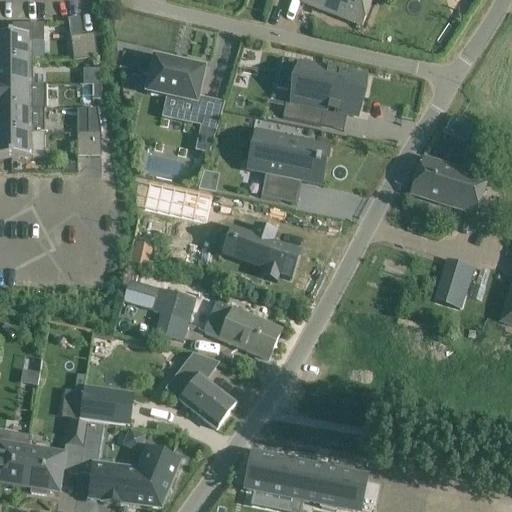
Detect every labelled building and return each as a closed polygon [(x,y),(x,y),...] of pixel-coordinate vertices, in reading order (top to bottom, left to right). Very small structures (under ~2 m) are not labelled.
[(372,0),(302,0),(300,4),(362,29),(372,0)] [(94,37),(82,38),(86,62),(97,60),(94,37)] [(86,62),(82,38),(70,40),(74,64),(86,62)] [(0,64),(32,64),(32,39),(0,39),(0,64)] [(154,61),(146,96),(197,107),(205,72),(203,72),(203,71),(188,68),(172,65),(172,64),(156,61),(154,61)] [(0,87),(32,88),(47,88),(47,87),(32,87),(32,64),(0,64),(0,87)] [(328,71),(327,71),(327,72),(300,66),(294,92),(289,91),(282,121),(321,129),(324,113),(324,112),(327,113),(327,114),(328,114),(329,113),(339,115),(339,117),(340,117),(341,116),(353,118),(355,111),(360,112),(360,110),(359,110),(361,101),(362,102),(363,99),(362,99),(365,82),(366,82),(367,80),(348,76),(349,75),(347,75),(347,76),(340,75),(340,74),(339,73),(339,74),(336,74),(337,73),(335,72),(335,74),(328,72),(328,71)] [(47,88),(32,88),(0,87),(0,111),(44,112),(47,112),(47,88)] [(101,88),(92,88),(92,102),(101,102),(101,88)] [(0,136),(44,136),(44,112),(0,111),(0,136)] [(89,136),(101,136),(97,112),(88,112),(88,136),(89,136)] [(203,121),(195,153),(209,156),(219,125),(203,121)] [(255,146),(252,163),(268,166),(261,199),(260,200),(280,204),(280,203),(277,202),(278,200),(282,180),(284,181),(285,180),(291,181),(292,176),(316,181),(317,177),(318,170),(319,171),(321,164),(319,164),(319,163),(320,156),(305,153),(304,153),(303,153),(303,152),(305,144),(270,137),(256,133),(253,146),(255,146)] [(0,136),(0,160),(44,161),(44,136),(0,136)] [(77,160),(89,160),(89,136),(88,136),(77,136),(77,160)] [(101,160),(101,136),(89,136),(89,160),(101,160)] [(487,183),(422,161),(410,195),(475,217),(487,183)] [(203,174),(200,189),(214,192),(218,177),(203,174)] [(149,211),(182,218),(187,196),(154,189),(149,211)] [(241,233),(231,262),(265,274),(263,279),(279,285),(281,279),(291,283),(301,254),(274,245),(277,236),(255,228),(251,237),(241,233)] [(131,263),(146,267),(150,247),(135,244),(131,263)] [(449,263),(436,305),(459,311),(472,270),(449,263)] [(134,272),(131,282),(140,284),(142,274),(134,272)] [(156,290),(128,283),(122,305),(186,323),(192,300),(156,290)] [(511,284),(499,327),(511,330),(511,284)] [(281,334),(215,304),(202,334),(268,363),(281,334)] [(220,367),(194,359),(168,393),(181,403),(181,404),(216,432),(235,407),(206,385),(220,367)] [(37,384),(38,372),(23,370),(22,382),(37,384)] [(65,393),(62,419),(71,420),(71,424),(67,448),(83,450),(87,427),(78,425),(85,379),(77,377),(75,394),(65,393)] [(84,391),(80,421),(129,428),(133,398),(84,391)] [(88,427),(79,476),(81,477),(81,475),(82,475),(91,476),(88,501),(103,503),(103,504),(121,506),(121,505),(160,510),(179,464),(161,456),(162,454),(161,452),(153,449),(151,450),(150,452),(147,451),(139,473),(97,468),(98,463),(103,430),(88,427)] [(0,490),(13,493),(13,489),(21,490),(29,440),(0,435),(0,436),(0,490)] [(58,496),(64,459),(27,454),(21,490),(32,492),(31,496),(45,498),(46,494),(58,496)] [(247,485),(246,492),(291,501),(289,511),(301,511),(303,504),(303,503),(302,503),(309,468),(253,456),(252,463),(250,470),(250,471),(249,471),(248,477),(249,477),(247,485)] [(309,468),(302,503),(303,503),(320,507),(320,510),(327,511),(335,511),(336,510),(344,511),(359,511),(360,511),(365,486),(365,484),(366,484),(366,483),(366,480),(351,477),(353,471),(329,466),(329,465),(327,465),(326,471),(315,469),(309,468)]
